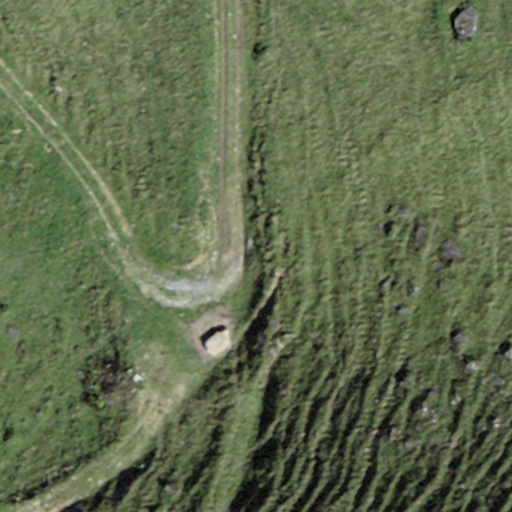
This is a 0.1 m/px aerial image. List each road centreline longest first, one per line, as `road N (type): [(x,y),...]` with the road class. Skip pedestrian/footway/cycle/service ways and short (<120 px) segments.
road 1 (track): [(0,73),(105,200),(147,276),(164,290),(189,292),(209,285),(227,248),(227,0)]
road 2 (track): [(49,511),(115,464),(154,422),(177,377),(189,292)]
